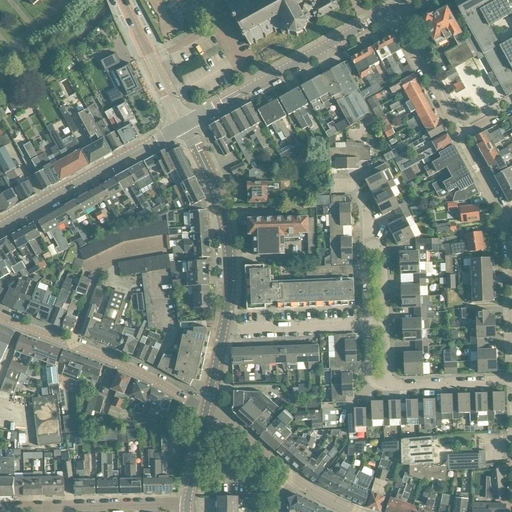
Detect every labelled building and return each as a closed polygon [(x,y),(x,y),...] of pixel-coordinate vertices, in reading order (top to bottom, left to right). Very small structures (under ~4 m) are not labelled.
[(243,0),(229,8),(233,16),(232,18),(233,19),(235,20),(243,34),(242,36),(243,37),(245,38),(245,37),(249,45),(275,30),(280,29),(283,34),(290,33),(297,34),(305,30),(307,24),(311,18),(313,18),(313,17),(315,16),(317,19),(339,7),(335,0),(243,0)] [(511,0),(456,0),(454,1),(464,20),(473,37),(468,40),(477,56),(479,60),(485,57),(493,71),(493,72),(500,85),(500,84),(507,97),(511,93),(511,0)] [(455,68),(474,58),(447,8),(434,15),(433,13),(423,19),(437,45),(450,37),(451,38),(454,36),(459,45),(444,53),(453,69),(455,68)] [(170,32),(177,29),(173,21),(166,24),(170,32)] [(403,76),(412,71),(409,65),(403,68),(399,60),(404,56),(393,35),(384,41),(403,76)] [(393,81),(403,76),(384,41),(373,46),(381,61),(387,58),(389,63),(390,62),(397,75),(391,78),(393,81)] [(379,62),(376,56),(371,47),(361,53),(382,89),(386,86),(380,76),(374,65),(379,62)] [(121,67),(120,64),(121,64),(115,53),(99,61),(105,72),(114,67),(115,70),(113,70),(121,86),(108,93),(112,102),(126,95),(126,97),(142,89),(129,63),(121,67)] [(363,99),(364,99),(382,89),(361,53),(351,58),(356,66),(355,66),(362,79),(366,77),(371,86),(363,91),(362,87),(358,89),(363,99)] [(75,65),(72,61),(66,67),(69,70),(75,65)] [(358,89),(348,71),(343,63),(311,81),(326,108),(327,109),(332,107),(328,100),(334,97),(346,119),(335,125),(339,132),(365,117),(366,118),(372,114),(364,99),(363,99),(358,89)] [(456,72),(448,75),(455,92),(463,89),(456,72)] [(405,92),(419,84),(414,74),(389,88),(393,93),(403,88),(405,92)] [(321,110),(326,108),(311,81),(301,86),(313,108),(319,106),(321,110)] [(396,109),(425,93),(423,90),(423,91),(419,84),(405,92),(408,96),(403,99),(404,100),(397,103),(376,116),(378,119),(385,115),(384,115),(396,109)] [(308,104),(304,96),(299,88),(289,93),(302,117),(308,127),(312,125),(302,107),(308,104)] [(303,129),(308,127),(302,117),(289,93),(279,98),(289,115),(293,113),(303,129)] [(415,110),(430,102),(425,93),(396,109),(398,113),(408,107),(411,113),(415,110)] [(375,96),(367,100),(375,114),(379,112),(377,107),(380,105),(375,96)] [(286,116),(282,108),(277,100),(268,105),(280,127),(282,131),(286,129),(281,119),(286,116)] [(117,106),(105,113),(109,120),(113,117),(120,128),(115,131),(124,146),(136,139),(138,135),(131,123),(136,120),(125,101),(117,106)] [(409,126),(435,112),(430,102),(415,110),(418,115),(413,118),(413,119),(407,122),(409,126)] [(251,103),(241,108),(257,137),(256,137),(263,149),(269,146),(262,134),(257,124),(262,122),(256,111),(251,103)] [(94,104),(87,108),(105,140),(107,139),(114,151),(124,146),(115,131),(110,134),(94,104)] [(278,133),(282,131),(280,127),(268,105),(258,110),(267,127),(271,124),(274,128),(275,128),(278,133)] [(64,106),(59,109),(73,133),(78,131),(69,115),(73,113),(74,110),(72,107),(69,106),(66,108),(64,106)] [(87,108),(76,114),(93,144),(101,159),(112,152),(105,140),(87,108)] [(241,108),(231,114),(241,133),(246,130),(251,140),(256,137),(257,137),(241,108)] [(426,129),(440,121),(439,121),(436,114),(435,112),(409,126),(411,130),(417,126),(418,127),(423,124),(426,129)] [(231,114),(220,120),(231,139),(234,137),(243,153),(249,164),(256,160),(249,149),(241,133),(231,114)] [(372,114),(366,118),(370,124),(376,121),(372,114)] [(383,128),(390,125),(385,115),(378,119),(383,128)] [(220,120),(209,126),(211,130),(215,138),(216,140),(222,137),(226,145),(232,142),(231,139),(220,120)] [(419,145),(445,131),(440,121),(426,129),(428,134),(423,137),(424,137),(407,147),(409,151),(419,145)] [(52,123),(47,126),(50,132),(55,129),(52,123)] [(335,134),(339,132),(335,125),(324,131),(328,138),(330,137),(335,134)] [(388,138),(393,135),(395,134),(390,125),(383,128),(388,138)] [(487,130),(473,138),(475,142),(477,145),(478,147),(501,134),(505,132),(502,128),(489,135),(487,130)] [(56,131),(50,134),(57,145),(73,174),(90,165),(82,150),(71,132),(60,138),(56,131)] [(405,170),(452,144),(446,133),(432,141),(435,146),(423,153),(409,160),(405,153),(395,158),(392,151),(384,155),(387,162),(395,158),(400,169),(398,170),(399,173),(405,170)] [(6,176),(9,181),(18,176),(14,169),(16,168),(4,147),(12,143),(7,134),(0,137),(0,164),(5,173),(6,176)] [(501,134),(478,147),(479,150),(479,149),(483,156),(497,149),(494,144),(504,139),(501,134)] [(393,135),(388,138),(392,145),(397,142),(393,135)] [(216,140),(216,141),(225,156),(230,153),(226,145),(222,139),(222,137),(216,140)] [(370,147),(364,147),(364,143),(357,143),(353,139),(346,140),(347,148),(348,169),(359,169),(358,161),(371,161),(370,147)] [(29,143),(23,146),(38,172),(34,175),(43,191),(54,185),(37,157),(35,153),(29,143)] [(497,149),(483,156),(487,163),(486,163),(488,165),(511,152),(511,143),(508,146),(509,148),(499,153),(497,149)] [(93,144),(82,150),(90,165),(101,159),(93,144)] [(42,149),(35,153),(37,157),(54,185),(73,174),(57,145),(50,149),(53,154),(47,158),(42,149)] [(435,168),(458,155),(453,146),(439,153),(441,158),(424,167),(427,172),(435,168)] [(180,147),(168,153),(176,170),(182,182),(182,183),(195,177),(180,147)] [(336,170),(348,169),(347,148),(330,148),(330,162),(336,162),(336,170)] [(154,156),(144,161),(148,169),(160,163),(166,175),(176,170),(168,153),(166,149),(154,156)] [(511,152),(488,165),(488,166),(489,167),(493,174),(502,169),(507,166),(505,162),(511,158),(511,152)] [(450,174),(464,166),(458,155),(435,168),(427,172),(430,177),(447,167),(450,174)] [(142,163),(129,170),(141,190),(153,183),(149,176),(142,163)] [(233,175),(243,171),(245,169),(242,163),(230,169),(233,175)] [(376,175),(365,180),(366,182),(367,184),(370,190),(382,185),(383,187),(394,182),(393,179),(385,163),(382,165),(377,168),(373,170),(376,175)] [(13,189),(9,181),(6,176),(5,173),(0,164),(0,178),(7,191),(4,193),(13,208),(22,203),(13,189)] [(250,171),(250,179),(256,178),(263,174),(259,166),(250,171)] [(437,192),(469,174),(464,166),(450,174),(452,178),(435,187),(437,192)] [(503,171),(494,176),(499,185),(511,178),(511,172),(511,173),(508,168),(503,171)] [(129,170),(116,177),(123,190),(130,186),(134,192),(137,198),(143,195),(144,194),(141,190),(129,170)] [(410,179),(405,170),(399,173),(405,182),(410,179)] [(465,201),(479,193),(474,184),(469,174),(437,192),(440,197),(457,187),(460,192),(465,201)] [(116,177),(103,184),(110,198),(114,204),(120,201),(116,194),(123,191),(123,190),(116,177)] [(182,182),(173,186),(179,198),(200,187),(195,177),(182,183),(182,182)] [(511,178),(499,185),(504,194),(511,189),(511,178)] [(37,195),(29,180),(13,189),(22,203),(37,195)] [(248,203),(258,203),(267,203),(267,192),(281,192),(281,182),(248,183),(248,203)] [(384,190),(373,195),(378,205),(395,197),(400,194),(394,182),(383,187),(384,190)] [(103,184),(89,192),(97,205),(104,201),(109,210),(111,209),(115,215),(116,214),(118,217),(120,216),(114,204),(110,198),(103,184)] [(200,187),(179,198),(184,208),(191,206),(197,203),(205,199),(206,199),(200,187)] [(89,192),(76,199),(84,212),(97,205),(89,192)] [(0,194),(0,212),(1,214),(13,208),(4,193),(0,194)] [(329,215),(351,215),(351,204),(342,204),(342,196),(331,196),(331,205),(329,205),(329,215)] [(124,206),(130,202),(128,197),(121,200),(124,206)] [(395,197),(378,205),(383,215),(394,210),(397,215),(408,209),(404,203),(399,205),(395,197)] [(76,199),(63,206),(78,231),(81,237),(85,245),(89,243),(76,220),(85,215),(86,215),(84,212),(76,199)] [(462,223),(470,222),(480,220),(477,205),(457,208),(457,203),(447,204),(448,211),(460,210),(462,223)] [(161,205),(151,210),(154,215),(156,217),(163,215),(165,215),(169,211),(167,208),(164,210),(161,205)] [(63,206),(51,213),(58,227),(64,223),(67,228),(69,227),(73,234),(78,231),(63,206)] [(150,206),(136,214),(138,219),(154,215),(151,210),(150,206)] [(399,220),(388,226),(393,236),(410,227),(406,219),(411,216),(408,209),(397,215),(399,220)] [(188,234),(208,233),(207,221),(206,210),(189,211),(190,222),(191,227),(182,228),(183,235),(188,235),(188,234)] [(98,220),(104,217),(101,212),(95,215),(98,220)] [(51,213),(38,221),(45,234),(50,231),(59,247),(55,249),(58,253),(69,247),(58,227),(51,213)] [(330,232),(343,232),(343,226),(351,226),(351,215),(329,215),(330,232)] [(254,256),(264,255),(284,255),(284,245),(284,238),(300,238),(300,234),(308,233),(308,254),(315,254),(314,218),(308,218),(249,219),(249,235),(254,235),(254,256)] [(168,234),(167,228),(168,228),(167,220),(157,222),(159,235),(168,234)] [(151,223),(153,236),(159,235),(157,222),(151,223)] [(34,223),(22,229),(37,256),(42,254),(34,240),(41,236),(38,231),(34,223)] [(145,225),(147,237),(153,236),(151,223),(145,225)] [(410,227),(393,236),(398,245),(407,241),(415,237),(420,234),(415,224),(410,227)] [(139,226),(141,238),(147,237),(145,225),(139,226)] [(133,227),(135,239),(141,238),(139,226),(133,227)] [(127,228),(129,240),(135,239),(133,227),(127,228)] [(119,230),(123,242),(129,240),(127,228),(119,230)] [(169,236),(177,235),(176,228),(168,228),(167,228),(168,234),(169,233),(169,236)] [(22,229),(11,235),(16,244),(18,249),(19,249),(24,257),(29,254),(32,259),(37,256),(22,229)] [(111,232),(117,244),(123,242),(119,230),(115,231),(111,232)] [(106,235),(112,247),(117,244),(111,232),(106,235)] [(331,249),(352,248),(352,237),(344,237),(343,232),(330,232),(331,249)] [(466,242),(451,244),(452,254),(468,252),(474,251),(484,250),(481,232),(471,233),(465,234),(466,242)] [(177,246),(209,244),(208,233),(188,234),(188,235),(189,239),(177,240),(177,246)] [(101,239),(106,250),(112,247),(106,235),(100,238),(101,239)] [(8,237),(0,241),(0,245),(11,266),(16,263),(11,253),(15,250),(16,250),(13,246),(8,237)] [(81,237),(76,240),(77,242),(80,248),(85,245),(81,237)] [(101,252),(104,251),(106,250),(101,239),(96,242),(101,252)] [(90,245),(95,255),(101,252),(96,242),(90,245)] [(194,259),(207,257),(210,257),(209,244),(177,246),(172,247),(173,252),(184,252),(184,253),(194,252),(194,259)] [(0,245),(0,279),(8,274),(14,271),(11,266),(0,245)] [(85,248),(89,258),(95,255),(90,245),(85,248)] [(67,256),(74,259),(78,249),(76,246),(70,249),(67,256)] [(79,251),(84,260),(89,258),(85,248),(79,251)] [(325,266),(345,266),(345,260),(353,259),(352,248),(331,249),(331,255),(325,259),(325,266)] [(409,252),(400,252),(400,263),(425,262),(427,262),(426,251),(419,251),(415,251),(409,252)] [(164,269),(171,267),(170,262),(168,255),(162,256),(164,269)] [(156,257),(158,270),(164,269),(162,256),(156,257)] [(150,258),(152,271),(158,270),(156,257),(150,258)] [(144,259),(146,272),(152,271),(150,258),(144,259)] [(493,302),(491,258),(471,259),(472,302),(493,302)] [(137,260),(140,273),(146,272),(144,259),(137,260)] [(21,260),(16,263),(21,271),(25,268),(21,260)] [(131,261),(133,274),(140,273),(137,260),(131,261)] [(195,288),(209,286),(208,260),(187,261),(188,286),(193,286),(193,288),(195,288)] [(46,265),(44,261),(27,271),(29,275),(35,272),(40,274),(42,268),(46,265)] [(125,263),(127,275),(133,274),(131,261),(125,263)] [(171,267),(172,274),(181,273),(180,262),(170,262),(171,267)] [(425,262),(400,263),(400,274),(413,274),(413,280),(426,279),(425,271),(425,262)] [(16,263),(11,266),(14,271),(15,274),(21,271),(16,263)] [(119,264),(121,276),(127,275),(125,263),(119,264)] [(354,281),(344,282),(278,284),(278,282),(274,282),(273,276),(271,276),(270,269),(264,270),(264,265),(245,266),(247,310),(266,309),(266,305),(272,304),(272,302),(278,302),(278,304),(284,304),(284,308),(298,308),(298,303),(309,303),(310,307),(323,307),(323,302),(335,302),(335,306),(348,306),(348,301),(354,301),(354,281)] [(315,276),(335,275),(345,274),(345,266),(325,266),(314,267),(315,276)] [(447,289),(455,288),(454,275),(447,275),(447,289)] [(85,295),(91,281),(81,277),(75,292),(85,295)] [(71,281),(66,279),(65,282),(62,288),(69,291),(72,285),(70,285),(71,281)] [(414,285),(401,286),(401,297),(426,296),(426,279),(413,280),(414,285)] [(14,309),(26,282),(20,280),(15,291),(12,288),(11,290),(5,304),(14,308),(14,309)] [(28,303),(30,297),(25,295),(30,284),(26,282),(14,309),(24,313),(28,303)] [(194,308),(210,307),(209,286),(195,288),(193,288),(194,308)] [(0,301),(5,304),(11,290),(12,288),(10,288),(9,290),(5,288),(4,289),(3,289),(0,293),(0,301)] [(26,313),(26,314),(37,318),(47,292),(46,292),(36,288),(29,305),(26,313)] [(47,292),(37,318),(47,322),(51,313),(53,307),(49,305),(48,305),(53,290),(48,288),(46,292),(47,292)] [(61,308),(65,298),(67,291),(62,289),(49,323),(60,327),(66,311),(61,308)] [(83,325),(79,334),(96,340),(102,323),(92,319),(97,307),(100,308),(106,292),(97,289),(91,304),(83,325)] [(102,323),(96,340),(109,346),(118,350),(124,335),(123,335),(125,328),(115,324),(125,295),(113,291),(102,323)] [(426,296),(401,297),(402,308),(415,307),(415,313),(427,313),(426,296)] [(149,298),(145,299),(149,327),(153,329),(149,298)] [(72,299),(69,308),(74,309),(76,310),(79,302),(78,302),(72,299)] [(495,315),(488,316),(488,311),(489,311),(489,310),(480,311),(480,308),(481,308),(461,309),(462,309),(462,319),(476,322),(476,327),(495,327),(495,315)] [(415,319),(402,319),(403,330),(422,330),(427,329),(428,329),(430,319),(427,319),(427,313),(415,313),(415,319)] [(63,324),(62,327),(73,332),(77,322),(78,319),(77,318),(73,317),(72,316),(67,314),(65,318),(63,324)] [(206,327),(206,321),(180,322),(181,329),(193,328),(194,328),(206,327)] [(0,364),(15,332),(14,331),(5,329),(3,328),(0,325),(0,364)] [(124,335),(118,350),(128,354),(129,353),(133,355),(143,329),(138,327),(136,332),(125,328),(123,335),(124,335)] [(210,332),(206,331),(206,327),(194,328),(195,333),(184,330),(177,361),(162,358),(158,368),(190,386),(193,380),(200,381),(210,332)] [(471,344),(483,344),(483,338),(496,338),(495,327),(476,327),(477,337),(471,337),(471,344)] [(422,330),(403,330),(403,341),(416,341),(416,347),(428,346),(428,339),(427,339),(427,329),(422,330)] [(143,360),(155,333),(150,331),(144,345),(140,343),(134,356),(143,360)] [(143,360),(153,364),(159,351),(154,349),(158,340),(157,340),(160,335),(155,333),(143,360)] [(34,349),(37,340),(22,334),(16,351),(29,355),(32,348),(34,349)] [(335,352),(356,351),(356,340),(348,340),(348,334),(334,335),(335,352)] [(37,340),(34,349),(32,348),(29,355),(48,363),(47,366),(49,385),(59,384),(57,366),(55,365),(61,349),(38,340),(37,340)] [(478,361),(497,360),(496,349),(483,350),(483,344),(471,344),(471,352),(477,352),(478,361)] [(312,369),(313,362),(319,362),(319,345),(308,346),(309,369),(312,369)] [(292,363),(297,363),(297,346),(286,347),(287,370),(290,370),(292,363)] [(305,369),(309,369),(308,346),(297,346),(297,363),(303,362),(305,369)] [(416,352),(404,353),(404,364),(423,363),(423,354),(429,354),(428,346),(416,347),(416,352)] [(270,364),(276,363),(275,347),(264,348),(265,371),(268,371),(270,364)] [(284,370),(287,370),(286,347),(275,347),(276,363),(282,363),(284,370)] [(241,372),(244,372),(243,348),(232,349),(232,365),(238,365),(241,372)] [(249,365),(254,364),(254,348),(243,348),(244,372),(247,372),(249,365)] [(262,371),(265,371),(264,348),(254,348),(254,364),(260,364),(262,371)] [(83,370),(87,359),(63,350),(59,362),(66,364),(65,367),(67,368),(65,375),(78,380),(82,370),(83,370)] [(344,368),(349,368),(349,362),(357,362),(356,351),(335,352),(335,358),(329,358),(330,369),(331,368),(336,368),(336,369),(344,368)] [(97,382),(103,365),(103,364),(87,359),(83,370),(93,374),(91,380),(97,382)] [(478,361),(478,362),(478,372),(497,371),(497,360),(478,361)] [(11,361),(1,390),(13,395),(18,382),(23,382),(28,367),(11,361)] [(423,363),(404,364),(404,375),(424,374),(423,364),(423,363)] [(344,374),(344,368),(336,369),(336,368),(331,368),(331,385),(353,385),(353,373),(344,374)] [(124,394),(131,377),(119,372),(112,389),(117,391),(111,405),(121,409),(119,415),(126,418),(128,411),(121,409),(127,395),(124,394)] [(146,404),(152,387),(135,380),(131,389),(128,396),(141,401),(140,403),(139,403),(138,406),(136,404),(134,411),(141,414),(142,412),(143,412),(145,403),(146,404)] [(60,403),(59,393),(58,385),(48,386),(49,397),(32,399),(38,447),(62,444),(57,403),(60,403)] [(321,409),(322,409),(335,409),(334,403),(346,402),(345,396),(353,396),(353,385),(331,385),(332,402),(321,403),(321,409)] [(157,406),(164,394),(152,387),(146,404),(145,403),(143,412),(149,414),(152,403),(157,406)] [(236,415),(257,392),(233,391),(232,410),(233,413),(233,412),(236,415)] [(250,428),(273,402),(261,392),(257,392),(236,415),(250,427),(250,428)] [(494,421),(494,418),(505,417),(504,392),(493,393),(493,403),(487,403),(487,412),(488,421),(494,421)] [(469,402),(470,402),(469,393),(458,394),(458,406),(452,406),(453,420),(459,419),(459,413),(469,413),(470,413),(469,402)] [(487,403),(487,393),(475,393),(476,402),(470,402),(469,402),(470,413),(469,413),(470,422),(478,421),(488,421),(487,412),(487,403)] [(452,406),(452,394),(440,395),(441,406),(435,406),(435,418),(436,426),(442,426),(442,420),(453,420),(452,406)] [(93,411),(100,413),(105,397),(98,395),(96,399),(90,398),(85,413),(92,415),(93,411)] [(320,407),(320,397),(306,397),(306,408),(320,407)] [(275,415),(284,405),(280,399),(273,402),(250,428),(260,437),(271,425),(268,423),(275,415)] [(435,406),(435,399),(423,399),(424,411),(418,411),(417,411),(418,425),(425,425),(429,423),(429,418),(435,418),(435,406)] [(400,412),(400,400),(388,401),(389,412),(383,413),(383,420),(383,426),(401,426),(400,412)] [(417,411),(418,411),(417,400),(406,400),(406,412),(400,412),(401,426),(418,425),(417,411)] [(383,413),(382,401),(371,401),(372,413),(366,413),(365,413),(366,427),(372,427),(372,421),(383,420),(383,413)] [(365,413),(366,413),(365,408),(354,408),(354,420),(348,420),(349,434),(355,434),(355,428),(366,427),(365,413)] [(323,428),(327,427),(337,427),(336,409),(335,409),(322,409),(323,420),(322,420),(323,428)] [(269,445),(285,427),(292,419),(293,417),(285,410),(271,425),(260,437),(269,445)] [(312,421),(316,420),(315,410),(294,412),(295,422),(312,421)] [(64,416),(65,433),(78,431),(76,415),(64,416)] [(312,429),(323,428),(322,420),(316,420),(312,421),(312,429)] [(275,450),(285,440),(291,432),(285,427),(269,445),(275,450)] [(109,432),(94,433),(95,442),(106,441),(106,439),(116,438),(116,430),(109,431),(109,432)] [(12,441),(19,441),(20,432),(13,432),(12,441)] [(304,445),(307,439),(293,434),(286,441),(285,440),(275,450),(282,457),(293,445),(295,442),(300,443),(304,445)] [(444,485),(447,470),(447,468),(432,465),(432,463),(434,463),(431,436),(402,439),(401,453),(401,465),(409,466),(409,475),(426,482),(426,481),(432,482),(444,485)] [(311,437),(307,446),(312,448),(315,438),(311,437)] [(161,454),(168,453),(178,453),(178,439),(161,439),(161,454)] [(386,453),(401,453),(402,439),(382,441),(383,452),(386,452),(386,453)] [(296,447),(300,443),(295,442),(293,445),(282,457),(288,461),(298,449),(296,447)] [(355,445),(354,453),(363,454),(364,442),(354,443),(355,445)] [(308,477),(327,455),(335,446),(330,444),(316,461),(313,459),(312,460),(311,459),(301,472),(308,477)] [(301,472),(311,459),(306,455),(307,453),(303,450),(301,451),(298,449),(288,461),(301,472)] [(72,477),(70,461),(69,451),(61,452),(61,450),(54,451),(55,456),(62,455),(64,478),(72,477)] [(74,495),(84,495),(83,469),(81,450),(78,450),(79,479),(74,480),(74,495)] [(95,494),(95,484),(95,479),(90,479),(89,454),(82,454),(82,450),(81,450),(83,469),(84,495),(95,494)] [(144,494),(155,493),(154,462),(152,450),(148,450),(148,460),(149,460),(148,467),(151,467),(151,476),(143,477),(144,494)] [(155,493),(172,493),(172,477),(164,477),(163,460),(155,461),(154,450),(152,450),(154,462),(155,493)] [(485,465),(485,464),(485,450),(479,450),(479,454),(448,455),(448,470),(480,469),(480,466),(485,465)] [(384,460),(386,453),(386,452),(383,452),(383,453),(376,478),(385,481),(392,462),(384,460)] [(107,494),(107,481),(107,467),(106,453),(101,453),(102,472),(97,475),(97,479),(97,484),(97,494),(107,494)] [(107,467),(107,481),(107,494),(119,494),(118,478),(112,479),(112,453),(106,453),(107,467)] [(142,494),(142,484),(141,478),(136,478),(135,455),(128,456),(130,467),(130,494),(142,494)] [(327,470),(323,467),(331,458),(327,455),(308,477),(317,484),(327,470)] [(121,494),(130,494),(130,467),(128,456),(125,456),(126,478),(120,478),(121,494)] [(14,468),(9,468),(9,463),(2,463),(2,467),(0,467),(0,470),(0,477),(0,476),(0,496),(14,496),(14,478),(14,468)] [(493,500),(495,500),(505,499),(502,468),(494,469),(494,463),(485,464),(485,465),(480,466),(480,469),(480,471),(489,470),(492,489),(493,500)] [(327,489),(339,470),(340,467),(336,465),(333,470),(330,469),(328,471),(327,470),(317,484),(327,489)] [(346,474),(348,470),(341,466),(340,467),(339,470),(327,489),(335,493),(345,479),(346,474)] [(345,498),(352,483),(349,482),(355,470),(350,468),(348,470),(346,474),(345,479),(335,493),(345,498)] [(366,489),(371,477),(359,471),(352,483),(345,498),(364,506),(369,491),(366,489)] [(64,477),(63,477),(63,472),(57,472),(57,477),(54,477),(54,473),(54,495),(64,495),(64,485),(64,477)] [(41,495),(54,495),(54,473),(45,473),(45,477),(41,478),(41,495)] [(392,487),(395,477),(390,475),(387,485),(392,487)] [(395,487),(400,489),(402,482),(406,483),(408,478),(404,476),(403,480),(398,478),(395,487)] [(14,496),(23,496),(23,478),(14,478),(14,496)] [(23,496),(32,496),(32,478),(23,478),(23,496)] [(32,496),(41,495),(41,478),(32,478),(32,496)] [(423,511),(429,498),(431,493),(425,490),(423,496),(420,504),(415,502),(413,506),(412,505),(409,511),(423,511)] [(385,499),(385,497),(372,492),(367,508),(379,511),(380,511),(384,503),(385,499)] [(431,511),(435,501),(434,501),(437,494),(431,492),(431,493),(429,498),(423,511),(431,511)] [(396,511),(402,497),(403,495),(398,494),(396,499),(391,497),(385,511),(396,511)] [(445,511),(446,505),(448,506),(449,498),(450,495),(442,494),(442,497),(438,511),(445,511)] [(314,511),(318,505),(308,500),(298,495),(294,496),(287,498),(291,508),(287,509),(288,511),(314,511)] [(238,508),(238,497),(218,497),(218,508),(238,508)] [(409,511),(412,505),(406,503),(408,499),(402,497),(396,511),(409,511)] [(466,511),(468,499),(460,498),(459,511),(466,511)]
